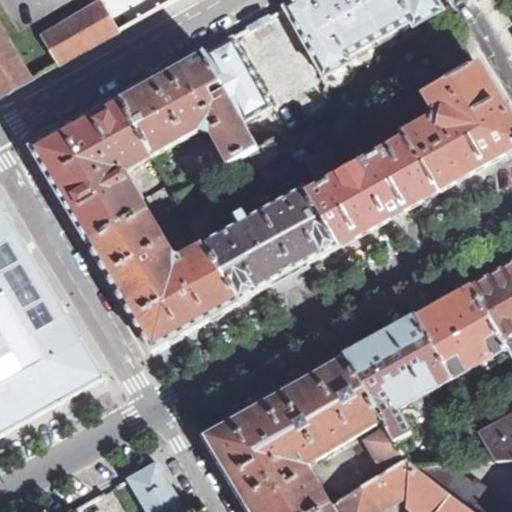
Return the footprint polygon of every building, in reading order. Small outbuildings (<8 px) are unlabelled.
[(129,0),(142,21),(178,0),(129,0)] [(415,28),(445,12),(437,0),(300,0),(285,9),(324,79),(353,62),(350,58),(412,24),(415,28)] [(102,3),(44,35),(61,66),(119,33),(102,3)] [(0,95),(2,98),(33,81),(0,27),(0,95)] [(228,92),(247,128),(277,112),(235,37),(206,53),(223,84),(228,92)] [(223,84),(206,53),(120,100),(154,158),(201,132),(213,135),(230,166),(251,154),(259,150),(247,128),(228,92),(214,99),(210,91),(223,84)] [(456,80),(478,67),(472,56),(449,69),(456,80)] [(511,122),(478,67),(456,80),(427,96),(436,113),(445,115),(444,127),(429,125),(405,139),(406,144),(439,194),(511,152),(511,122)] [(154,158),(120,100),(91,116),(32,149),(67,208),(90,247),(148,213),(126,174),(154,158)] [(401,127),(417,118),(410,105),(393,115),(401,127)] [(403,131),(401,127),(393,115),(386,119),(395,135),(403,131)] [(242,304),(340,249),(312,196),(305,184),(297,169),(280,138),(259,150),(251,154),(267,182),(278,176),(291,200),(223,237),(210,214),(215,211),(200,183),(177,196),(188,215),(207,247),(242,304)] [(439,194),(406,144),(312,196),(340,249),(439,194)] [(297,169),(305,184),(338,166),(330,150),(297,169)] [(182,219),(188,215),(177,196),(171,200),(182,219)] [(0,437),(58,405),(59,407),(109,380),(82,335),(81,335),(67,313),(68,312),(61,302),(12,220),(13,219),(0,197),(0,437)] [(173,214),(167,202),(152,210),(157,217),(162,220),(173,214)] [(148,213),(90,247),(153,353),(242,304),(207,247),(182,261),(174,258),(148,213)] [(504,339),(509,347),(511,352),(511,266),(473,289),(504,339)] [(418,319),(453,380),(509,347),(504,339),(473,289),(418,319)] [(347,359),(397,444),(413,434),(399,410),(453,380),(418,319),(347,359)] [(386,476),(409,463),(397,444),(347,359),(205,438),(249,511),(326,511),(332,509),(308,469),(378,428),(382,434),(368,443),(368,446),(386,476)] [(488,464),(500,463),(484,435),(469,408),(459,414),(488,464)] [(511,419),(484,435),(500,463),(511,462),(511,419)] [(384,511),(411,496),(413,469),(409,463),(386,476),(332,509),(326,511),(384,511)] [(129,480),(146,511),(186,511),(158,464),(129,480)] [(417,469),(472,511),(511,511),(511,507),(476,480),(473,484),(462,476),(461,466),(417,469)] [(472,511),(417,469),(413,469),(411,496),(411,509),(415,511),(472,511)]
